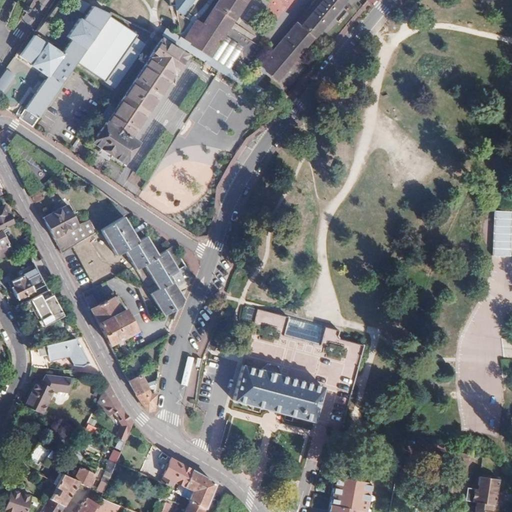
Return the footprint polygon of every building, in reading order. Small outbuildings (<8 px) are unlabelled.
[(26,0),(23,10),(27,12),(35,0),(26,0)] [(79,15),(86,3),(81,0),(63,0),(61,4),(79,15)] [(167,0),(168,5),(174,5),(175,11),(182,15),(193,0),(167,0)] [(195,22),(183,42),(229,69),(237,56),(236,53),(235,51),(234,51),(229,49),(222,47),(217,44),(220,40),(244,0),(218,0),(202,26),(195,22)] [(262,66),(267,71),(277,79),(323,25),(344,0),(316,0),(294,27),(262,66)] [(18,118),(31,127),(73,65),(107,15),(91,6),(81,21),(78,19),(65,37),(70,40),(60,54),(55,50),(45,43),(45,44),(32,35),(18,56),(30,65),(29,65),(41,73),(45,76),(39,86),(30,100),(18,118)] [(107,19),(75,66),(101,83),(108,73),(117,79),(126,65),(117,59),(132,37),(107,19)] [(174,43),(173,45),(215,72),(253,97),(267,105),(264,111),(270,115),(274,109),(275,110),(280,102),(279,101),(284,94),(277,90),(273,97),(255,86),(267,71),(262,66),(248,81),(229,69),(183,42),(164,29),(160,35),(174,43)] [(159,36),(173,45),(174,43),(160,35),(159,36)] [(239,52),(220,40),(217,44),(222,47),(229,49),(234,51),(235,51),(236,53),(237,56),(239,52)] [(100,130),(89,146),(99,152),(98,154),(108,160),(109,159),(120,166),(135,143),(128,138),(170,73),(172,74),(183,57),(158,42),(147,58),(149,59),(114,111),(108,107),(96,127),(100,130)] [(15,75),(6,69),(0,76),(0,94),(1,95),(15,75)] [(5,204),(0,206),(0,226),(11,221),(8,214),(10,213),(5,204)] [(66,206),(42,219),(60,253),(71,246),(95,232),(88,219),(76,226),(66,206)] [(509,256),(511,211),(493,210),(491,256),(509,256)] [(122,215),(99,229),(114,254),(123,249),(135,269),(143,265),(154,284),(157,290),(150,294),(163,316),(179,308),(179,307),(181,306),(180,304),(175,297),(178,295),(173,287),(192,276),(173,246),(158,255),(145,236),(137,240),(122,215)] [(0,256),(9,252),(7,247),(0,232),(0,256)] [(24,273),(10,281),(12,284),(9,286),(15,298),(18,296),(19,298),(27,294),(26,290),(40,282),(31,264),(22,268),(24,273)] [(143,265),(135,269),(146,289),(154,284),(143,265)] [(50,288),(23,302),(28,311),(33,309),(42,325),(50,321),(58,317),(63,315),(50,288)] [(110,297),(89,308),(108,344),(133,330),(128,319),(131,317),(125,305),(121,307),(115,296),(111,298),(110,297)] [(286,314),(275,312),(274,318),(284,320),(286,314)] [(81,335),(71,317),(53,326),(61,340),(81,335)] [(325,330),(340,334),(339,331),(339,328),(327,325),(325,330)] [(61,340),(36,346),(38,353),(44,351),(47,361),(68,356),(71,365),(80,366),(82,372),(101,375),(81,335),(61,340)] [(223,342),(212,336),(208,345),(215,349),(218,341),(222,344),(223,342)] [(232,400),(313,422),(323,387),(242,365),(232,400)] [(152,409),(155,384),(149,385),(147,387),(143,380),(140,374),(127,381),(131,389),(145,409),(152,409)] [(34,381),(22,406),(39,413),(50,389),(64,390),(65,379),(43,376),(39,383),(34,381)] [(107,386),(105,382),(96,398),(110,422),(109,426),(113,428),(110,435),(116,438),(121,441),(125,432),(121,430),(127,418),(120,408),(116,402),(112,394),(107,386)] [(94,427),(86,423),(69,457),(77,461),(94,427)] [(29,438),(21,454),(25,456),(23,460),(32,465),(33,464),(41,468),(52,447),(35,437),(33,440),(29,438)] [(121,441),(116,438),(95,489),(100,492),(112,463),(121,441)] [(13,452),(3,441),(0,443),(0,450),(6,458),(13,452)] [(154,447),(150,443),(135,473),(169,488),(173,481),(181,486),(189,469),(166,455),(159,451),(154,447)] [(57,511),(76,482),(86,486),(92,475),(77,467),(71,478),(61,473),(53,486),(57,489),(54,495),(50,494),(39,511),(57,511)] [(213,484),(189,469),(181,486),(190,491),(188,495),(186,500),(202,508),(213,484)] [(498,511),(491,511),(492,504),(501,506),(503,492),(498,491),(500,478),(480,475),(479,483),(481,484),(480,488),(468,486),(466,500),(478,502),(477,505),(474,505),(473,511),(463,509),(462,511),(498,511)] [(347,511),(353,486),(329,481),(322,511),(347,511)] [(9,489),(8,494),(1,511),(24,511),(30,497),(9,489)] [(167,492),(164,499),(171,502),(173,498),(170,496),(171,494),(167,492)] [(88,511),(112,511),(116,506),(98,497),(96,501),(95,504),(93,510),(91,509),(88,511)] [(199,511),(202,508),(186,500),(182,498),(178,506),(182,508),(181,510),(177,508),(175,511),(199,511)] [(77,511),(88,511),(91,509),(93,510),(95,504),(86,500),(77,511)] [(162,502),(159,510),(163,511),(164,511),(168,505),(162,502)]
